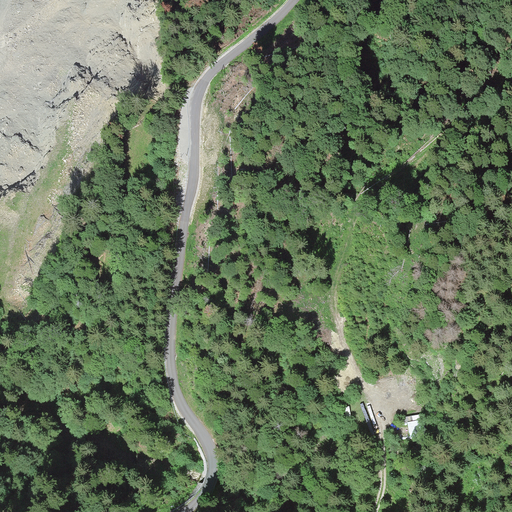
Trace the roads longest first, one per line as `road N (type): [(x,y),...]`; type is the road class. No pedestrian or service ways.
road 1 (unclassified): [(292,0),(210,74),(194,107),(171,370),(213,471),(207,489),(182,511)]
road 2 (track): [(511,59),(411,165),(364,197),(354,216),(333,289),(335,320),(380,437)]
